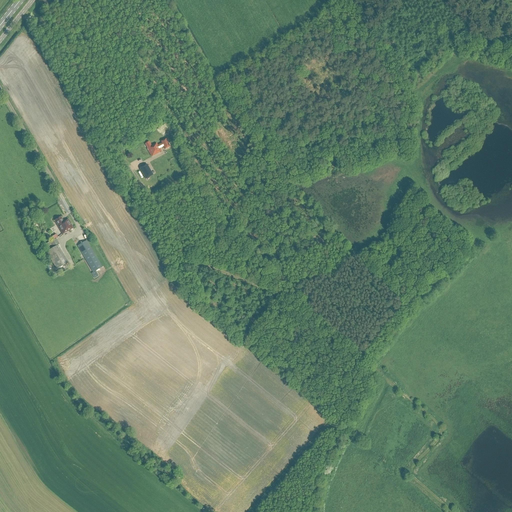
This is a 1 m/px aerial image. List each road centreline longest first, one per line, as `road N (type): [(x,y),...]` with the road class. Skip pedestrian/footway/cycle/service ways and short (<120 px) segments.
road 1 (track): [(134,171),(188,256),(299,302),(402,393)]
road 2 (track): [(336,426),(251,511)]
